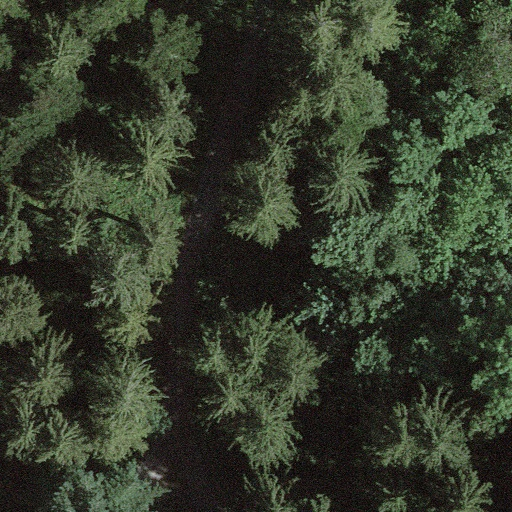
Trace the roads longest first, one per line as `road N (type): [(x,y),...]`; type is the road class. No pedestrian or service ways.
road 1 (track): [(314,0),(262,151),(202,406)]
road 2 (track): [(202,406),(113,511)]
